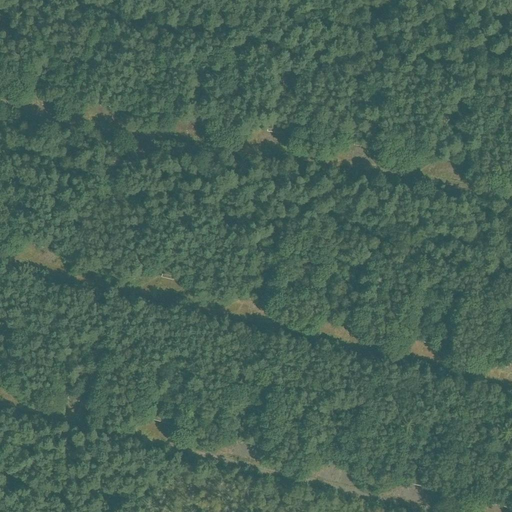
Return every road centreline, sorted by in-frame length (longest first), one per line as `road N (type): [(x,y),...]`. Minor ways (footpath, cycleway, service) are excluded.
road 1 (unclassified): [(0,266),(511,393)]
road 2 (unclassified): [(511,199),(68,121),(0,97)]
road 3 (unclassified): [(0,405),(440,511)]
